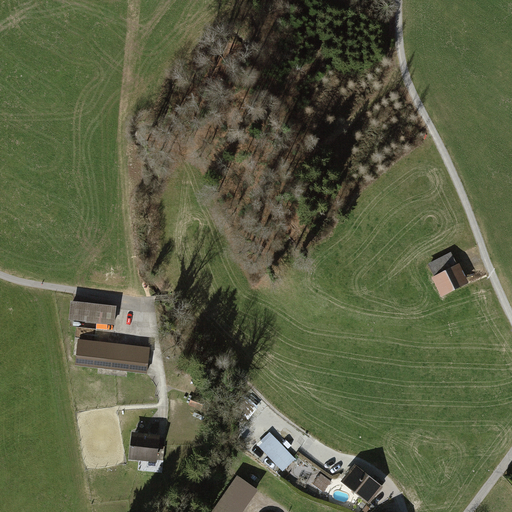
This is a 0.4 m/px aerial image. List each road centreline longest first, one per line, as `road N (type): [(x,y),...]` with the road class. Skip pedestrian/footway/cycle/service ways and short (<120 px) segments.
road 1 (track): [(511,314),(413,93),(399,0)]
road 2 (track): [(0,274),(153,298)]
road 3 (track): [(145,299),(162,432)]
